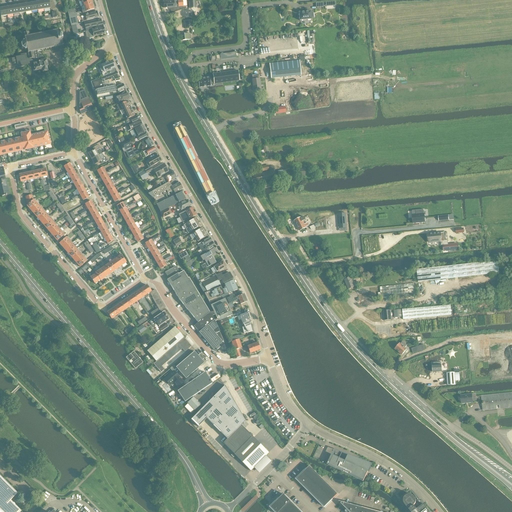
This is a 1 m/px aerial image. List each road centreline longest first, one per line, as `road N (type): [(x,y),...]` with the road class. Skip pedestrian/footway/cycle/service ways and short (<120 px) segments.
road 1 (primary): [(448,434),(364,360),(315,298),(191,100),(149,0)]
road 2 (residential): [(268,358),(250,300),(142,114),(113,45)]
road 3 (residential): [(73,152),(11,168),(21,215),(97,304),(144,278)]
road 4 (secondary): [(183,458),(0,244)]
road 5 (residential): [(268,358),(219,363),(144,278)]
road 6 (residential): [(438,511),(401,473),(309,424)]
road 7 (residential): [(144,278),(73,152)]
